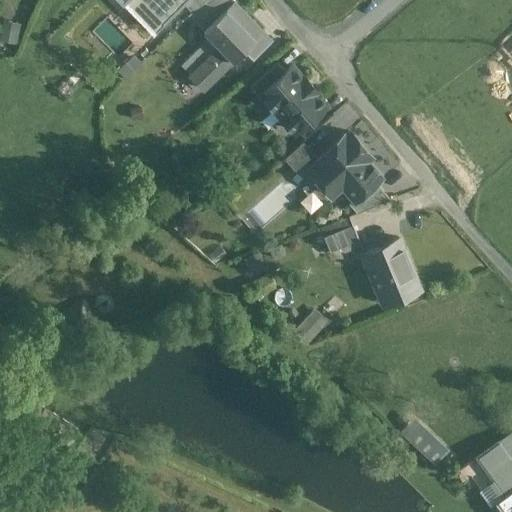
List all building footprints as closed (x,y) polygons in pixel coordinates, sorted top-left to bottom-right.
[(141,0),(162,21),(184,0),(141,0)] [(233,0),(217,16),(210,23),(209,22),(206,24),(213,32),(206,38),(215,47),(196,65),(189,72),(203,87),(244,47),(263,29),(234,0),(233,0)] [(217,16),(202,0),(198,0),(193,5),(209,22),(210,23),(217,16)] [(202,0),(217,16),(233,0),(202,0)] [(17,30),(1,27),(0,33),(0,38),(15,42),(17,30)] [(251,54),(272,38),(263,29),(244,47),(251,54)] [(206,38),(188,56),(196,65),(215,47),(206,38)] [(188,56),(180,63),(189,72),(196,65),(188,56)] [(276,60),(249,84),(258,94),(260,93),(259,92),(284,69),(276,60)] [(284,69),(259,92),(260,93),(289,126),(291,124),(295,129),(325,102),(315,90),(316,89),(303,75),(302,76),(291,63),(284,69)] [(343,133),(316,156),(317,157),(314,160),(337,186),(340,184),(352,197),(353,198),(374,179),(380,174),(359,150),(363,146),(349,130),(344,134),(343,133)] [(303,138),(284,153),(293,165),(312,150),(303,138)] [(374,179),(353,198),(352,197),(347,200),(356,210),(389,197),(374,179)] [(351,221),(322,233),(328,248),(357,236),(351,221)] [(397,234),(361,249),(383,301),(418,286),(397,234)] [(244,272),(265,264),(259,249),(238,257),(244,272)] [(328,317),(314,305),(295,327),(309,339),(328,317)] [(48,427),(34,418),(37,414),(22,405),(11,422),(42,440),(40,444),(51,451),(64,431),(50,422),(48,427)] [(511,511),(511,428),(477,454),(494,478),(491,480),(503,496),(497,500),(506,511),(511,511)] [(443,451),(427,436),(417,446),(433,461),(443,451)]
